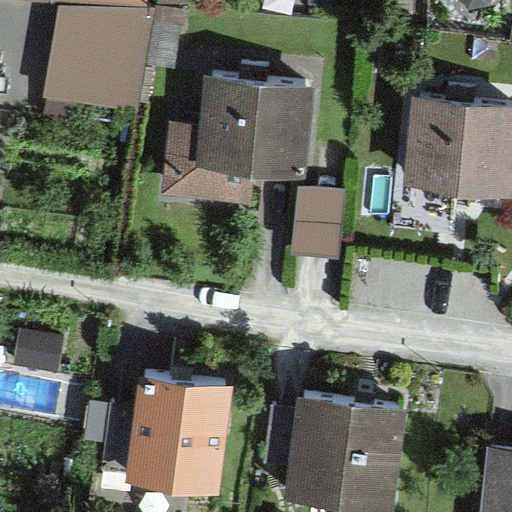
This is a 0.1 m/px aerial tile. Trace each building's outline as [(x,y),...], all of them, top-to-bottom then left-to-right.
[(39,99),(120,108),(130,20),(49,11),(39,99)] [(137,66),(161,69),(167,22),(143,19),(137,66)] [(304,177),(312,81),(255,76),(205,72),(200,123),(167,120),(161,196),(249,204),(252,173),(304,177)] [(511,201),(511,104),(463,100),(414,95),(404,192),(511,201)] [(339,255),(343,188),(298,185),(294,253),(339,255)] [(63,334),(22,327),(15,363),(57,370),(63,334)] [(131,478),(223,488),(235,380),(179,374),(143,370),(131,478)] [(397,508),(410,404),(371,399),(303,391),(290,495),(397,508)] [(116,400),(109,463),(130,466),(138,403),(116,400)] [(511,511),(511,449),(487,447),(481,511),(511,511)]
